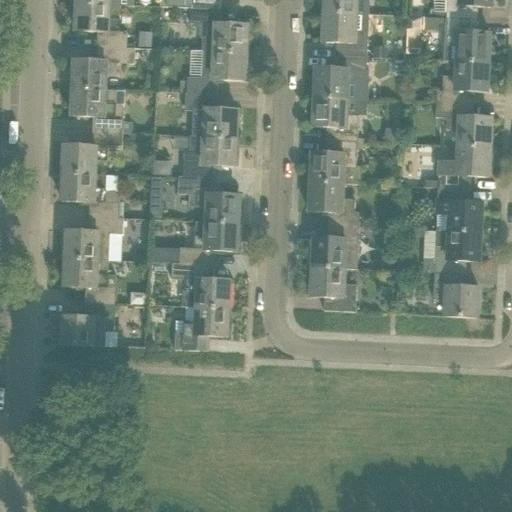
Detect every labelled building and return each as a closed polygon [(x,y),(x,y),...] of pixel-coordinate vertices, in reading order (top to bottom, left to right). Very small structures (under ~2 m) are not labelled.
[(168,0),(168,8),(191,9),(215,10),(215,0),(168,0)] [(370,0),(324,0),(324,14),(357,16),(369,16),(370,1),(370,0)] [(447,0),(447,12),(446,20),(472,21),(473,8),(492,9),(492,0),(447,0)] [(77,4),(76,32),(103,34),(103,48),(127,49),(128,34),(119,33),(120,22),(104,22),(104,6),(77,4)] [(215,10),(191,9),(190,25),(196,25),(196,34),(201,40),(203,40),(202,52),(204,52),(204,53),(215,53),(247,55),(248,27),(214,25),(215,10)] [(431,11),(431,19),(438,20),(446,20),(447,12),(434,11),(431,11)] [(357,16),(324,14),(322,44),(341,44),(340,58),(368,59),(369,32),(369,16),(357,16)] [(407,18),(407,30),(422,31),(423,19),(409,18),(407,18)] [(472,21),(446,20),(445,47),(457,47),(457,63),(489,64),(491,35),(472,34),(472,21)] [(138,34),(137,49),(150,50),(151,35),(138,34)] [(74,62),(73,90),(106,91),(106,77),(117,77),(118,65),(134,66),(135,50),(127,49),(103,48),(102,63),(74,62)] [(374,49),(374,59),(386,60),(387,49),(374,49)] [(188,79),(187,95),(211,96),(212,81),(245,83),(247,55),(215,53),(204,53),(202,79),(188,79)] [(368,59),(340,58),(340,71),(316,70),(314,99),(348,100),(368,101),(369,74),(367,74),(368,59)] [(444,78),(443,93),(437,93),(436,100),(436,104),(468,106),(469,93),(488,94),(489,64),(457,63),(456,78),(444,78)] [(73,90),(72,118),(99,119),(99,134),(123,135),(124,115),(118,107),(114,107),(115,92),(106,91),(73,90)] [(211,96),(187,95),(187,110),(195,111),(194,123),(206,123),(205,138),(237,140),(238,112),(210,111),(211,96)] [(348,100),(314,99),(313,128),(332,129),(331,142),(358,143),(359,116),(347,116),(348,100)] [(468,106),(436,104),(435,119),(447,120),(447,132),(459,132),(458,148),(491,149),(492,120),(468,119),(468,106)] [(123,135),(99,134),(98,148),(64,147),(63,175),(95,176),(96,161),(107,162),(108,150),(122,151),(123,135)] [(184,164),(184,180),(207,181),(208,171),(222,172),(222,167),(235,168),(237,140),(205,138),(190,138),(190,152),(185,152),(184,164)] [(311,184),(344,185),(361,186),(362,168),(357,168),(358,143),(331,142),(331,155),(312,155),(311,184)] [(439,184),(438,189),(465,191),(465,177),(490,179),(491,149),(458,148),(458,163),(445,163),(445,175),(439,175),(439,184)] [(63,175),(62,203),(95,204),(95,219),(118,220),(119,198),(115,193),(105,193),(105,191),(106,177),(95,176),(63,175)] [(152,179),(151,189),(163,190),(163,180),(152,179)] [(184,180),(179,179),(178,196),(190,196),(189,208),(208,209),(207,224),(239,225),(240,198),(206,196),(207,181),(184,180)] [(344,185),(311,184),(309,213),(333,214),(333,227),(360,228),(361,213),(355,213),(356,201),(343,201),(344,185)] [(400,189),(399,200),(410,200),(411,189),(400,189)] [(438,189),(437,232),(481,234),(483,205),(464,204),(465,191),(438,189)] [(67,232),(65,260),(108,262),(109,236),(121,236),(122,220),(118,220),(95,219),(94,234),(67,232)] [(180,251),(180,265),(203,266),(204,252),(237,253),(239,225),(207,224),(206,239),(195,238),(195,250),(180,249),(180,251)] [(359,255),(360,228),(333,227),(332,241),(313,240),(312,269),(346,270),(358,271),(359,255)] [(481,234),(437,232),(435,274),(461,276),(461,262),(480,263),(481,234)] [(171,250),(170,265),(172,265),(180,265),(180,251),(171,250)] [(108,262),(65,260),(64,288),(92,289),(91,304),(114,305),(116,278),(108,277),(108,262)] [(172,265),(172,281),(186,281),(186,292),(183,292),(182,308),(197,309),(229,310),(230,283),(203,281),(203,266),(180,265),(172,265)] [(346,270),(312,269),(311,298),(330,299),(329,313),(355,314),(356,286),(345,286),(346,270)] [(461,276),(435,274),(433,301),(446,302),(445,318),(478,319),(479,290),(460,289),(461,276)] [(114,305),(91,304),(90,319),(63,318),(61,346),(105,348),(106,333),(113,333),(114,305)] [(197,309),(197,324),(176,323),(174,351),(199,353),(200,337),(228,338),(229,310),(197,309)] [(146,350),(146,352),(155,352),(155,350),(155,348),(151,343),(147,343),(146,350)]
